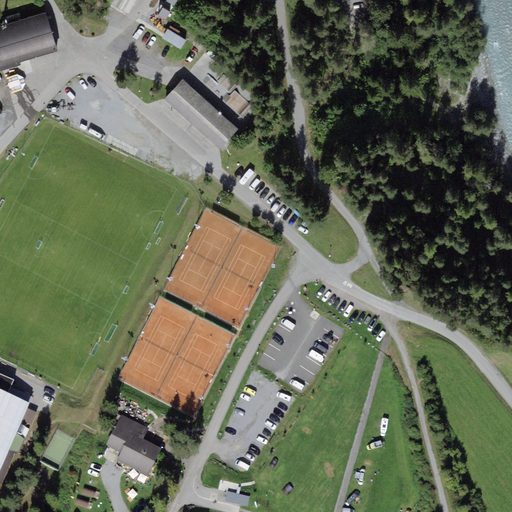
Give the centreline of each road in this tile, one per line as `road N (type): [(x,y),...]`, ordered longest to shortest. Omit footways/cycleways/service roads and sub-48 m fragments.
road 1 (residential): [(276,0),(309,174),(359,232),(358,258),(337,278)]
road 2 (unclassified): [(84,56),(312,257)]
road 3 (residential): [(312,257),(264,325),(181,494)]
road 4 (track): [(370,302),(420,394),(446,511)]
road 5 (unclassified): [(337,278),(370,302),(461,340),(511,399)]
road 6 (unclassified): [(84,56),(0,145)]
